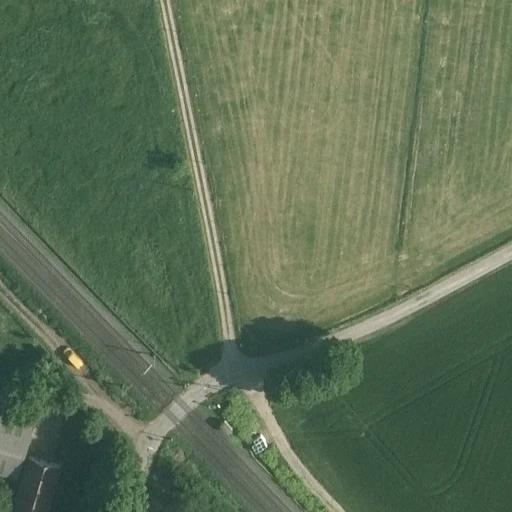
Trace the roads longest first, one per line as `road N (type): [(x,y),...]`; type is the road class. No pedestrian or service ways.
road 1 (track): [(161,0),(231,345),(288,456),(341,511)]
road 2 (residential): [(131,511),(153,435),(205,385),(368,330),(511,250)]
